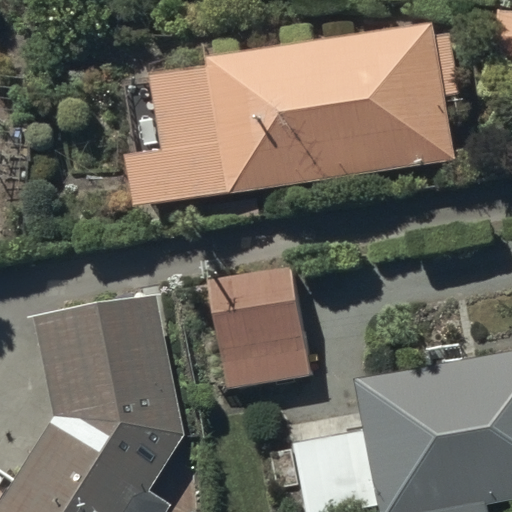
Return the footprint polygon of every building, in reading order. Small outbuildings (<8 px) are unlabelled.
[(511,11),(507,11),(506,62),(494,62),(493,101),(511,101),(511,11)] [(143,204),(460,158),(451,95),(468,93),(459,30),(443,33),(441,21),(217,53),(219,63),(162,71),(173,146),(136,151),(143,204)] [(315,376),(296,265),(216,279),(235,390),(315,376)] [(157,301),(34,322),(50,418),(13,480),(0,471),(0,511),(164,511),(167,506),(146,493),(180,437),(157,301)] [(511,354),(365,378),(374,432),(302,444),(313,511),(337,511),(388,504),(389,511),(494,511),(493,503),(511,499),(511,354)]
